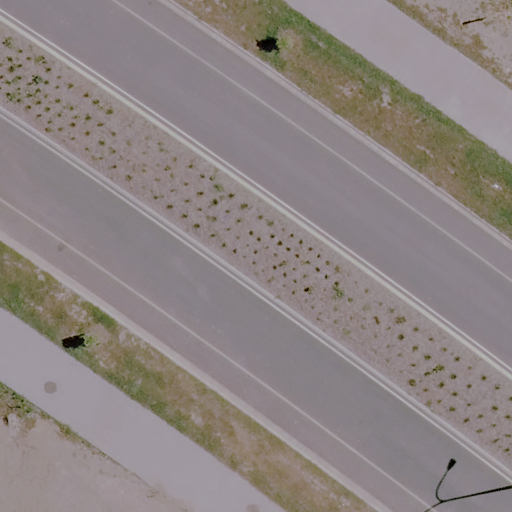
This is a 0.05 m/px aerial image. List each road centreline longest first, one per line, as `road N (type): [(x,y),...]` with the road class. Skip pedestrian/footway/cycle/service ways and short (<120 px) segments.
road 1 (secondary): [(474,511),(291,375),(0,177)]
road 2 (secondary): [(55,0),(511,318)]
